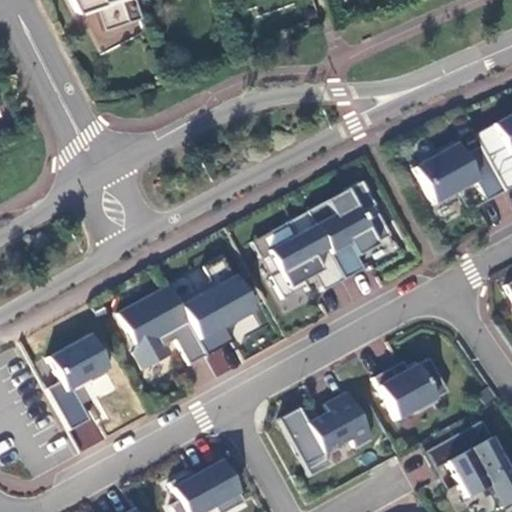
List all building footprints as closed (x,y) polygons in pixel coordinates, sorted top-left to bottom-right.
[(140,18),(133,0),(68,0),(75,12),(94,6),(102,30),(140,18)] [(511,114),(471,137),(477,148),(502,193),(511,187),(511,165),(511,164),(511,163),(511,114)] [(454,146),(410,170),(430,207),(473,184),(484,203),(502,193),(477,148),(460,157),(454,146)] [(371,208),(357,183),(304,214),(341,282),(361,271),(354,258),(374,247),(373,245),(387,237),(375,215),(370,218),(366,211),(371,208)] [(304,214),(286,224),(293,237),(265,253),(276,274),(267,279),(279,301),(303,288),(300,283),(312,276),(321,293),(341,282),(304,214)] [(511,281),(502,287),(511,305),(511,281)] [(132,347),(129,354),(140,373),(166,357),(161,348),(172,342),(186,367),(204,357),(165,288),(114,315),(132,347)] [(106,372),(87,336),(44,359),(57,384),(45,390),(68,432),(87,421),(70,391),(106,372)] [(206,353),(212,375),(237,368),(231,346),(206,353)] [(388,369),(369,380),(393,423),(412,412),(413,416),(434,404),(432,401),(444,394),(426,360),(413,367),(411,364),(401,369),(403,373),(393,379),(388,369)] [(351,449),(368,440),(343,394),(321,406),(325,414),(305,425),(296,409),(275,421),(301,468),(348,442),(351,449)] [(511,502),(511,483),(479,423),(422,454),(432,472),(444,465),(463,500),(488,486),(501,508),(511,502)] [(213,511),(226,511),(241,504),(219,463),(190,479),(187,473),(165,485),(175,502),(166,507),(168,511),(203,511),(211,508),(213,511)] [(412,484),(429,479),(425,465),(407,471),(412,484)]
